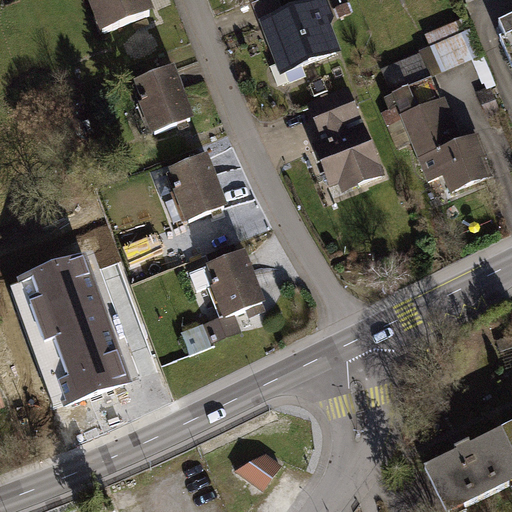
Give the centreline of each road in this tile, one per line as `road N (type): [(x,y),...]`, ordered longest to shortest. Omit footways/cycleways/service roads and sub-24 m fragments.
road 1 (secondary): [(0,502),(349,344)]
road 2 (residential): [(349,344),(246,136),(193,0)]
road 3 (secondary): [(349,344),(511,265)]
road 4 (residential): [(349,344),(365,421),(352,467),(322,511)]
